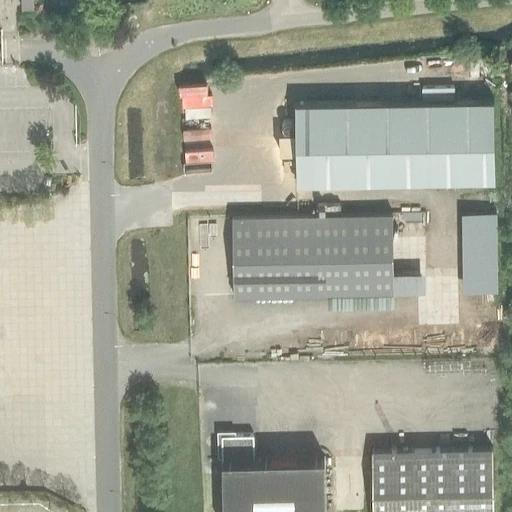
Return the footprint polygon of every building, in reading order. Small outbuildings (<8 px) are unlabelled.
[(33,0),(21,0),(22,11),(33,11),(33,0)] [(495,179),(494,99),(295,102),(297,183),(495,179)] [(465,289),(499,289),(498,209),(463,210),(465,289)] [(392,213),(232,216),(234,296),(394,293),(392,213)] [(222,477),(222,511),(325,511),(325,457),(254,458),(254,434),(222,435),(223,477),(222,477)] [(372,449),(373,511),(493,511),(493,446),(372,449)]
